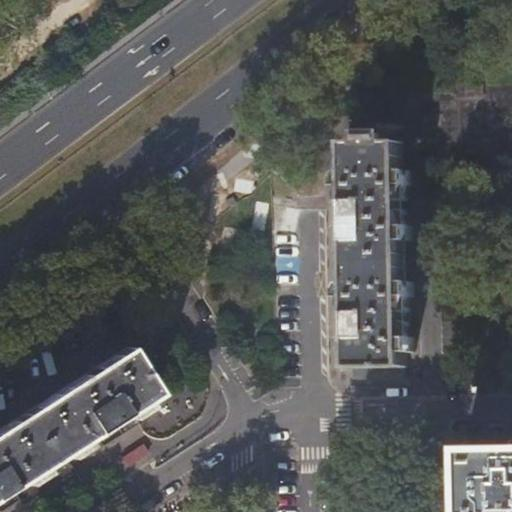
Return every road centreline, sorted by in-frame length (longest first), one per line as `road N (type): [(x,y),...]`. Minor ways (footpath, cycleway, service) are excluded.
road 1 (primary): [(0,273),(347,0)]
road 2 (primary): [(212,0),(0,161)]
road 3 (residential): [(106,511),(249,420),(316,411)]
road 4 (residential): [(316,411),(511,408)]
